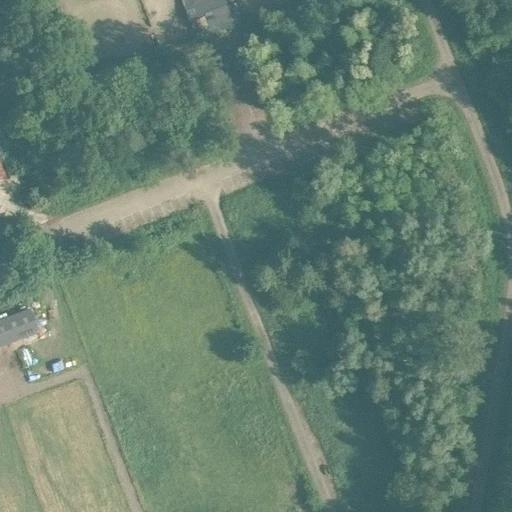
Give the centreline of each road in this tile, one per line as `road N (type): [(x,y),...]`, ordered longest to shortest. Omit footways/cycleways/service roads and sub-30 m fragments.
road 1 (unclassified): [(329,511),(185,149)]
road 2 (unclassified): [(185,149),(445,41)]
road 3 (unclassified): [(468,511),(511,280)]
road 4 (unclassified): [(29,214),(185,149)]
road 5 (unclassified): [(511,193),(445,41)]
